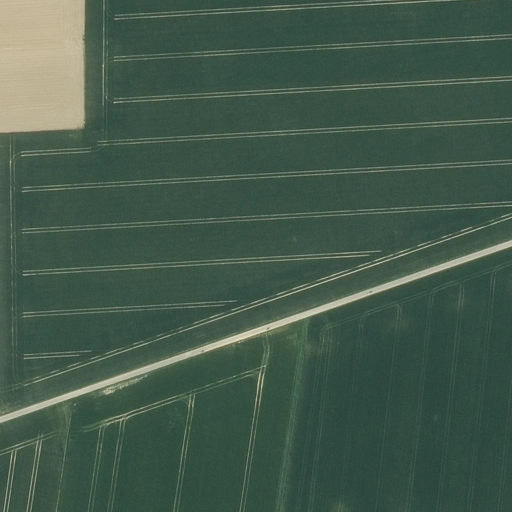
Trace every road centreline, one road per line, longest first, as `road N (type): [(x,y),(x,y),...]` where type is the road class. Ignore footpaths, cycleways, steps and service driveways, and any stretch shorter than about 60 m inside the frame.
road 1 (track): [(0,421),(511,243)]
road 2 (track): [(280,511),(308,314)]
